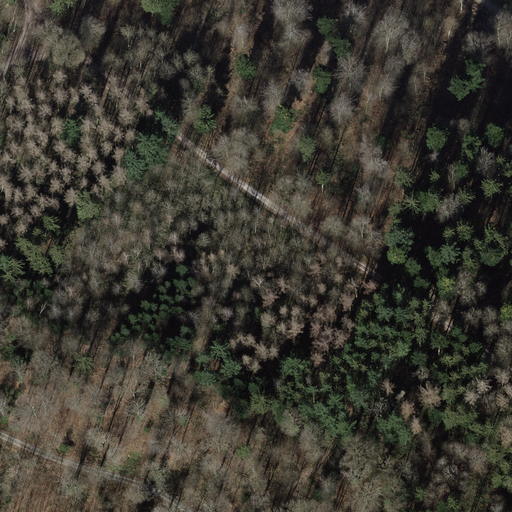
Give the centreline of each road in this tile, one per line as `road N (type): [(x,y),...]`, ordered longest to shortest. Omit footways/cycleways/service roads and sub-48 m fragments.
road 1 (track): [(17,58),(72,45),(230,175),(511,373)]
road 2 (track): [(191,511),(146,486),(0,434)]
